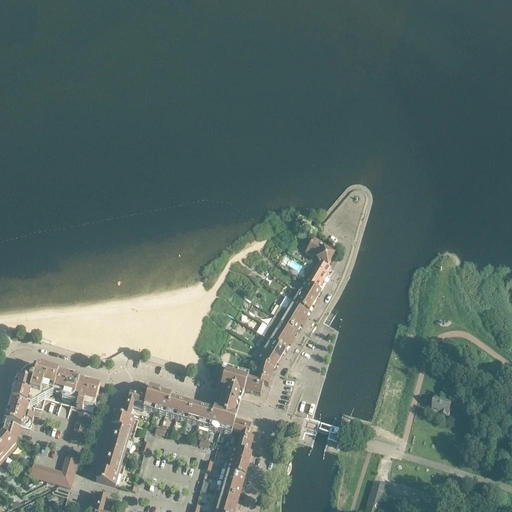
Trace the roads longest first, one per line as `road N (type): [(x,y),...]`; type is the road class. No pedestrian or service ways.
road 1 (residential): [(269,413),(130,373),(103,377),(22,353),(10,357),(0,379)]
road 2 (residential): [(269,413),(283,369),(345,254)]
